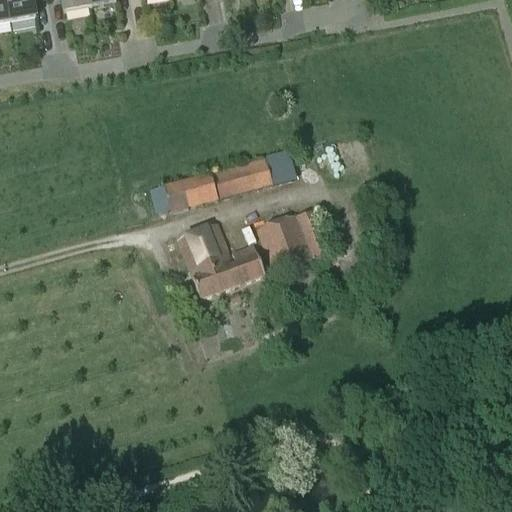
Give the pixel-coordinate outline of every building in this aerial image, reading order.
[(0,0),(0,27),(9,26),(3,0),(0,0)] [(3,0),(9,26),(35,21),(30,0),(3,0)] [(59,0),(63,16),(88,11),(86,0),(59,0)] [(86,0),(88,11),(115,6),(113,0),(86,0)] [(297,184),(289,154),(266,161),(274,188),(275,190),(297,184)] [(171,217),(274,188),(266,161),(151,193),(158,216),(170,213),(171,217)] [(312,212),(256,233),(273,277),(329,256),(312,212)] [(216,227),(176,243),(188,274),(200,304),(264,280),(252,249),(231,257),(235,267),(232,268),(216,227)] [(304,316),(281,325),(287,340),(309,331),(304,316)]
